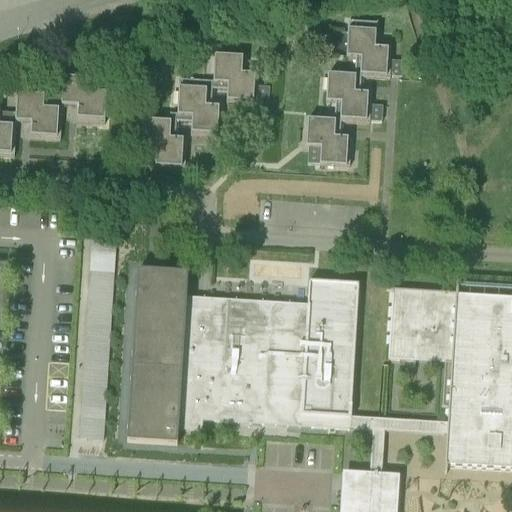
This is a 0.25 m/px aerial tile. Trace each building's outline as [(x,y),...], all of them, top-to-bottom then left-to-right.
[(389,82),(390,82),(392,51),(375,50),(377,26),(349,24),(347,60),(356,60),(355,78),(355,80),(361,80),(372,81),(389,82)] [(329,36),(329,49),(346,48),(345,36),(329,36)] [(228,93),(227,106),(257,108),(259,77),(242,76),(243,59),(215,58),(213,84),(213,92),(228,93)] [(371,95),(360,95),(361,80),(355,80),(355,78),(328,77),(326,105),(335,105),(334,123),(334,124),(341,125),(354,126),(369,127),(371,95)] [(63,79),(61,111),(62,111),(62,107),(77,108),(77,125),(105,126),(107,95),(90,94),(91,81),(63,79)] [(191,138),(220,140),(223,109),(211,109),(213,92),(213,84),(179,82),(177,116),(177,124),(191,125),(191,138)] [(60,143),(62,111),(61,111),(44,110),(44,97),(17,96),(15,128),(16,128),(16,124),(31,125),(30,141),(60,143)] [(185,170),(186,142),(175,141),(176,124),(177,124),(177,116),(170,116),(170,124),(143,122),(141,150),(156,151),(155,169),(185,170)] [(349,169),(351,141),(340,140),(341,125),(334,124),(334,123),(308,121),(306,149),(320,150),(319,167),(349,169)] [(0,158),(14,160),(16,128),(15,128),(0,126),(0,158)] [(91,256),(81,441),(106,442),(116,257),(91,256)] [(511,511),(511,299),(386,291),(386,293),(392,294),(388,362),(415,364),(444,365),(442,410),(448,410),(447,425),(351,419),(351,418),(359,286),(308,283),(307,308),(186,300),(188,275),(137,273),(126,444),(177,447),(178,432),(200,433),(201,432),(201,423),(287,428),(300,429),(349,432),(349,431),(373,432),(373,436),(372,436),(370,473),(368,497),(366,497),(366,496),(365,496),(365,495),(365,494),(365,493),(364,493),(364,492),(363,491),(362,490),(361,490),(360,490),(360,489),(359,489),(358,489),(357,489),(356,489),(356,490),(355,490),(354,490),(354,491),(353,491),(353,492),(352,492),(352,493),(351,493),(351,494),(351,495),(351,496),(347,496),(346,511),(511,511)]
